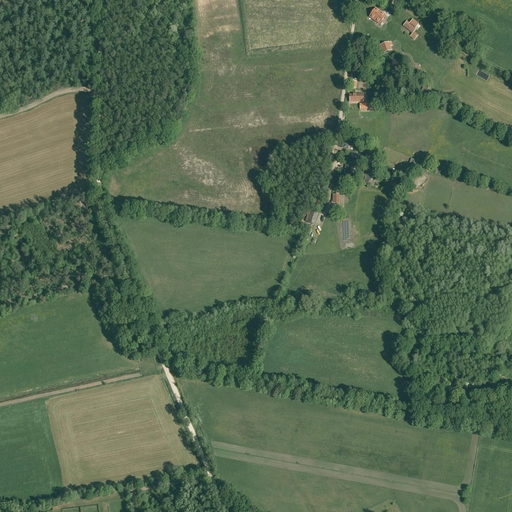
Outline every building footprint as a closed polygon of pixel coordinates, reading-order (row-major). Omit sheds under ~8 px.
[(376,8),(369,17),(380,25),(386,16),(376,8)] [(403,26),(412,33),(414,30),(412,28),(416,23),(412,20),(409,24),(408,24),(406,22),(403,26)] [(379,45),(382,54),(392,50),(391,46),(392,46),(391,42),(389,43),(389,42),(379,45)] [(417,162),(414,161),(414,160),(411,159),(408,165),(412,166),(412,167),(415,168),(417,162)] [(352,167),(344,166),(342,179),(348,180),(348,179),(353,180),(352,181),(356,182),(358,168),(355,167),(355,169),(352,168),(352,167)] [(406,170),(405,173),(402,177),(407,180),(410,182),(412,176),(410,175),(411,173),(406,170)] [(366,172),(364,185),(368,186),(369,181),(375,182),(376,173),(366,172)] [(306,215),(307,215),(310,216),(308,223),(314,224),(318,213),(311,211),(311,210),(308,209),(306,215)] [(295,228),(304,230),(306,224),(297,221),(295,228)]
